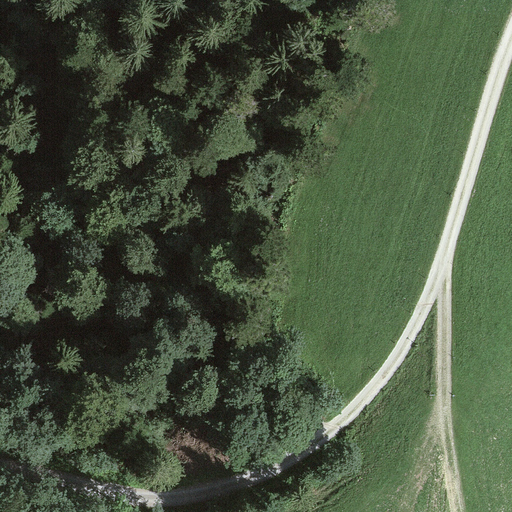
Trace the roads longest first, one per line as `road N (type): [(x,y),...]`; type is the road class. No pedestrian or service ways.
road 1 (track): [(438,279),(374,388),(312,445),(240,482),(149,499),(0,463)]
road 2 (track): [(511,37),(438,279)]
road 3 (track): [(438,279),(445,418)]
